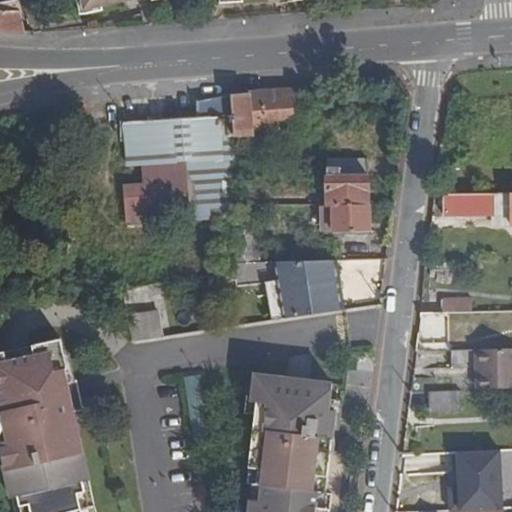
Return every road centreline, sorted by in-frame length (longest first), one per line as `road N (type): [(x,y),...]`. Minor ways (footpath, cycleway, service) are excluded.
road 1 (residential): [(135,511),(111,383),(308,325),(396,326)]
road 2 (primary): [(79,68),(432,42)]
road 3 (residential): [(396,326),(432,42)]
road 4 (residential): [(373,511),(396,326)]
